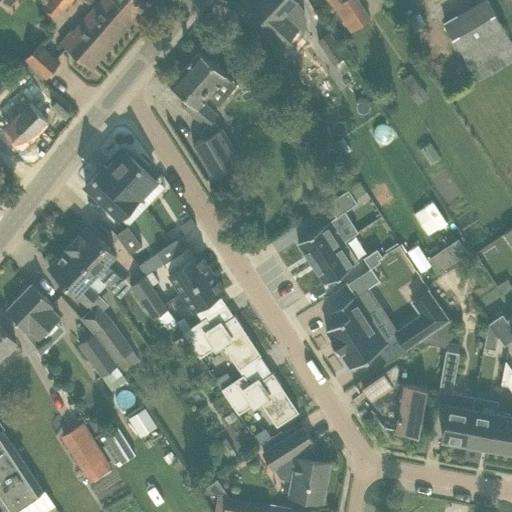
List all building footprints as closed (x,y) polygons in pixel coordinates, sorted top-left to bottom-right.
[(47,0),(42,6),(56,18),(70,0),(47,0)] [(59,40),(75,54),(90,67),(147,0),(96,0),(73,28),(71,26),(59,40)] [(304,16),(301,9),(295,0),(255,0),(249,7),(268,25),(263,30),(280,46),(296,29),(304,35),(304,25),(304,16)] [(329,0),(335,6),(351,30),(371,17),(359,0),(329,0)] [(478,0),(442,21),(477,81),(511,61),(511,43),(487,0),(478,0)] [(330,30),(317,38),(332,62),(345,53),(330,30)] [(26,59),(24,61),(42,78),(44,75),(46,76),(61,60),(39,40),(24,57),(26,59)] [(203,99),(225,74),(199,50),(170,84),(190,101),(184,107),(206,125),(207,126),(214,119),(218,113),(203,99)] [(42,78),(24,61),(8,79),(25,95),(42,78)] [(0,116),(0,141),(14,155),(49,119),(28,98),(14,112),(9,107),(0,116)] [(203,138),(193,144),(212,177),(242,159),(223,126),(221,128),(218,122),(214,119),(207,126),(206,125),(200,132),(203,138)] [(156,178),(147,169),(149,166),(137,155),(134,157),(125,148),(122,150),(119,148),(110,157),(113,160),(107,166),(106,167),(138,197),(156,178)] [(138,197),(106,167),(107,166),(103,163),(85,183),(119,216),(138,197)] [(225,176),(215,182),(224,196),(233,190),(225,176)] [(331,218),(297,240),(311,261),(345,239),(331,218)] [(127,225),(116,232),(129,252),(141,244),(127,225)] [(79,233),(67,246),(68,247),(68,246),(96,273),(106,284),(117,273),(106,262),(116,252),(103,239),(102,240),(88,226),(80,234),(79,233)] [(511,226),(503,232),(511,245),(511,226)] [(169,242),(157,250),(164,262),(184,249),(176,237),(169,242)] [(345,239),(311,261),(325,282),(358,260),(345,239)] [(68,247),(49,266),(87,304),(98,293),(106,284),(96,273),(68,246),(68,247)] [(171,272),(169,273),(181,291),(211,271),(199,253),(195,256),(171,272)] [(387,301),(416,285),(405,265),(376,282),(387,301)] [(153,270),(146,274),(152,283),(159,279),(153,270)] [(211,271),(181,291),(193,310),(195,308),(219,293),(223,290),(211,271)] [(168,308),(145,276),(131,286),(153,318),(168,308)] [(43,333),(61,315),(51,305),(53,303),(32,282),(7,308),(17,318),(16,319),(17,321),(19,319),(27,328),(25,330),(41,352),(52,342),(43,333)] [(339,352),(340,351),(351,366),(384,345),(364,315),(379,305),(367,285),(328,311),(335,321),(325,328),(332,338),(330,339),(332,342),(333,341),(338,348),(337,349),(339,352)] [(421,312),(394,330),(405,348),(449,317),(429,287),(412,298),(421,312)] [(511,314),(506,319),(502,312),(489,321),(504,344),(511,338),(511,314)] [(261,354),(234,314),(219,324),(213,328),(205,316),(189,326),(182,331),(200,356),(221,342),(239,368),(261,354)] [(417,340),(446,346),(452,316),(417,340)] [(183,317),(176,321),(182,331),(189,326),(183,317)] [(111,320),(95,331),(116,360),(121,368),(137,358),(132,349),(111,320)] [(483,346),(495,349),(497,336),(488,322),(483,346)] [(0,356),(15,340),(0,325),(0,356)] [(93,332),(79,343),(102,376),(117,365),(93,332)] [(440,381),(453,383),(459,352),(446,349),(440,381)] [(500,383),(508,385),(511,381),(511,369),(505,359),(500,383)] [(396,430),(419,434),(422,414),(427,386),(395,381),(399,367),(396,362),(378,375),(362,386),(377,408),(387,401),(401,403),(396,430)] [(298,411),(272,371),(257,381),(251,385),(243,373),(232,380),(221,388),(238,413),(259,399),(276,425),(298,411)] [(226,372),(215,379),(221,388),(232,380),(226,372)] [(463,442),(466,442),(475,395),(450,391),(442,438),(450,439),(449,442),(462,444),(463,442)] [(466,442),(489,447),(496,411),(482,409),(484,397),(475,395),(466,442)] [(145,407),(129,417),(139,433),(142,431),(152,425),(155,423),(145,407)] [(231,411),(223,417),(227,423),(236,418),(231,411)] [(496,411),(489,447),(491,447),(491,449),(504,452),(505,450),(511,450),(511,414),(496,411)] [(88,419),(95,430),(106,423),(99,412),(88,419)] [(0,502),(6,511),(7,511),(43,488),(2,427),(4,426),(0,420),(0,502)] [(61,434),(88,478),(110,464),(83,420),(61,434)] [(117,426),(101,436),(118,463),(135,453),(117,426)] [(263,452),(273,468),(274,467),(279,476),(290,478),(287,495),(322,501),(330,461),(314,458),(315,456),(308,445),(313,442),(303,426),(263,452)] [(264,427),(254,435),(259,443),(270,436),(264,427)] [(218,442),(225,452),(232,447),(226,437),(218,442)] [(170,450),(164,454),(168,462),(175,457),(170,450)] [(219,493),(215,511),(218,511),(267,511),(270,502),(228,494),(226,494),(219,493)]
